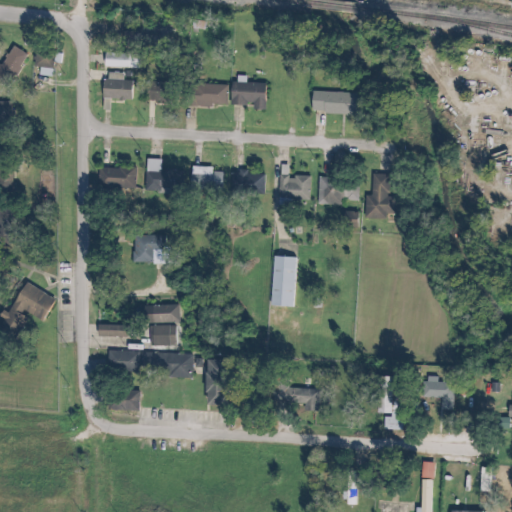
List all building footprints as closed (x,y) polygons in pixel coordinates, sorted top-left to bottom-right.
[(29,57),(14,47),(0,65),(0,83),(7,88),(29,57)] [(53,77),(53,54),(39,54),(39,77),(53,77)] [(139,69),(139,54),(104,54),(104,69),(139,69)] [(102,100),(132,100),(132,82),(102,82),(102,100)] [(145,105),(175,105),(175,83),(145,83),(145,105)] [(264,108),(264,83),(230,83),(230,108),(264,108)] [(227,106),(227,85),(190,85),(190,106),(227,106)] [(354,94),(311,93),(311,113),(353,115),(354,94)] [(13,103),(0,103),(0,134),(13,134),(13,103)] [(161,160),(147,160),(146,191),(183,191),(184,171),(161,171),(161,160)] [(99,189),(136,189),(136,168),(99,168),(99,189)] [(222,169),(192,169),(191,191),(222,191),(222,169)] [(0,197),(13,197),(13,172),(0,172),(0,197)] [(265,174),(231,174),(231,195),(265,195),(265,174)] [(365,196),(365,220),(387,220),(387,216),(394,216),(395,198),(388,198),(389,176),(371,175),(371,196),(365,196)] [(279,200),(309,201),(309,177),(279,176),(279,200)] [(319,203),(357,203),(357,178),(319,178),(319,203)] [(0,207),(0,243),(13,244),(14,208),(0,207)] [(166,263),(166,237),(134,237),(134,263),(166,263)] [(270,307),(293,308),(295,259),(272,258),(270,307)] [(43,322),(53,299),(20,284),(0,327),(0,332),(16,340),(27,315),(43,322)] [(178,324),(178,307),(137,307),(137,324),(178,324)] [(98,337),(126,337),(126,327),(98,327),(98,337)] [(150,347),(175,347),(175,327),(150,327),(150,347)] [(191,378),(192,355),(107,352),(106,375),(191,378)] [(205,406),(224,406),(224,362),(205,362),(205,406)] [(439,411),(453,411),(453,385),(422,385),(422,399),(439,399),(439,411)] [(107,412),(140,412),(140,390),(107,390),(107,412)] [(384,431),(401,431),(401,396),(375,396),(375,415),(384,415),(384,431)] [(421,511),(431,511),(431,480),(433,480),(433,464),(421,464),(421,511)] [(490,468),(480,468),(480,498),(490,498),(490,468)] [(355,473),(345,473),(345,506),(355,506),(355,473)] [(440,511),(451,511),(452,487),(441,487),(440,511)]
